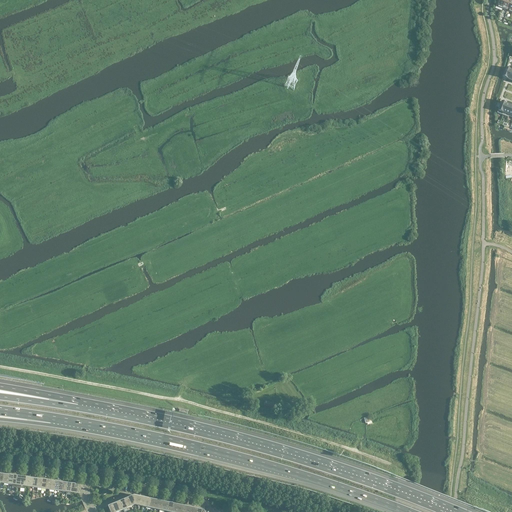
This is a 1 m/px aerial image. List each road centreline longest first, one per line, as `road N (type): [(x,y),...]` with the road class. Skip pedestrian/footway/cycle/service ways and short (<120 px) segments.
road 1 (motorway): [(453,511),(217,433),(79,406)]
road 2 (motorway): [(51,417),(212,449),(407,511)]
road 3 (track): [(195,405),(399,467),(406,511)]
road 4 (residential): [(210,511),(201,498),(0,463)]
road 5 (track): [(501,246),(480,453)]
